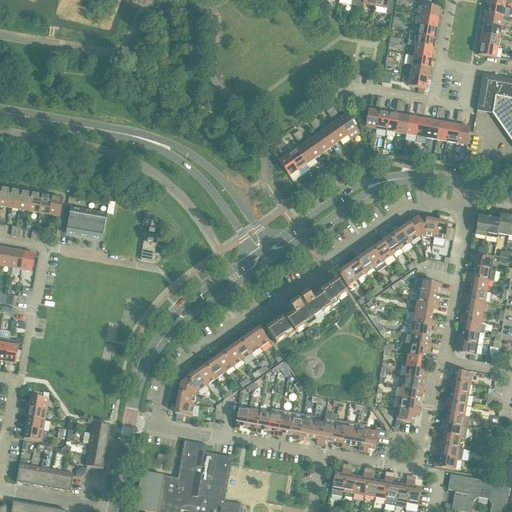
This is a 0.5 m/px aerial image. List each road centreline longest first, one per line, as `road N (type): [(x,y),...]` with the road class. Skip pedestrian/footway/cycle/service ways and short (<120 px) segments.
road 1 (residential): [(472,212),(412,207),(326,261),(181,366),(160,425)]
road 2 (tertiary): [(267,246),(227,185),(185,149),(58,124)]
road 3 (tertiary): [(58,124),(181,162),(258,251)]
road 4 (tertiary): [(475,185),(418,173),(372,180),(267,246)]
road 5 (tertiary): [(271,259),(380,186),(475,185)]
road 6 (residential): [(440,63),(432,101),(355,87),(281,139)]
road 7 (tertiary): [(143,368),(176,328),(270,260)]
road 8 (tertiary): [(258,251),(174,316),(143,368)]
road 9 (residential): [(14,380),(45,248)]
